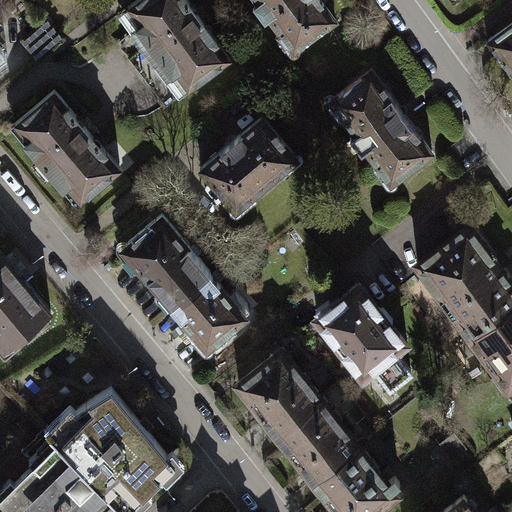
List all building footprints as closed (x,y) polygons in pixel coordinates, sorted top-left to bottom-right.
[(188,0),(136,0),(130,5),(142,21),(136,25),(171,73),(176,69),(188,86),(229,56),(205,23),(207,21),(197,7),(194,9),(188,0)] [(336,18),(322,0),(257,0),(254,3),(265,18),(269,15),(294,49),(336,18)] [(45,20),(22,40),(35,56),(59,36),(45,20)] [(511,21),(487,39),(511,74),(511,21)] [(171,73),(136,25),(116,40),(163,104),(188,86),(176,69),(171,73)] [(433,151),(372,67),(330,97),(355,132),(351,135),(362,150),(366,147),(391,181),(433,151)] [(55,90),(17,122),(30,137),(25,142),(63,187),(67,183),(81,199),(120,166),(93,134),(95,132),(84,119),(81,121),(55,90)] [(262,115),(201,167),(235,207),(297,155),(262,115)] [(161,213),(123,246),(171,303),(210,270),(161,213)] [(511,280),(469,223),(416,262),(471,336),(511,306),(511,280)] [(0,247),(0,347),(0,348),(24,327),(26,331),(50,311),(46,307),(41,300),(0,247)] [(210,270),(171,303),(207,345),(246,313),(210,270)] [(320,313),(316,315),(331,335),(331,340),(342,354),(347,355),(362,373),(373,364),(390,385),(411,368),(395,347),(405,339),(391,322),(392,318),(383,306),(379,306),(359,282),(332,303),(328,298),(316,308),(320,313)] [(511,384),(511,306),(471,336),(509,387),(511,384)] [(282,345),(237,380),(249,395),(248,400),(261,417),(267,417),(276,429),(321,394),(282,345)] [(41,424),(51,434),(64,448),(68,451),(92,476),(96,480),(100,485),(115,500),(121,506),(126,510),(148,489),(144,484),(158,471),(163,475),(181,458),(169,444),(164,449),(161,445),(108,380),(91,391),(84,396),(73,404),(68,399),(41,424)] [(321,394),(276,429),(286,442),(285,448),(298,464),(304,464),(314,477),(358,442),(321,394)] [(51,434),(0,484),(0,504),(7,511),(102,511),(115,500),(100,485),(96,480),(92,476),(68,451),(64,448),(51,434)] [(358,442),(314,477),(324,489),(323,495),(336,511),(340,511),(369,511),(397,490),(393,486),(400,480),(388,465),(381,471),(358,442)] [(478,511),(464,493),(439,511),(478,511)]
